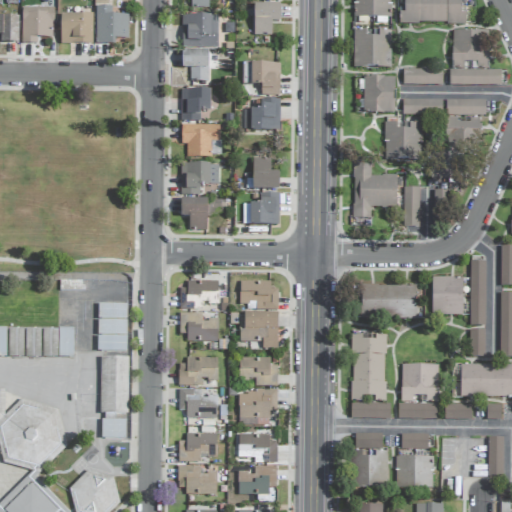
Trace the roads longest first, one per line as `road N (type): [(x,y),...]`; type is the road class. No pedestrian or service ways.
road 1 (residential): [(511,24),(511,142),(475,229),(453,250),(430,258),(153,254)]
road 2 (residential): [(155,0),(150,511)]
road 3 (tertiary): [(320,0),(317,511)]
road 4 (residential): [(0,74),(155,77)]
road 5 (residential): [(466,241),(494,256),(493,355)]
